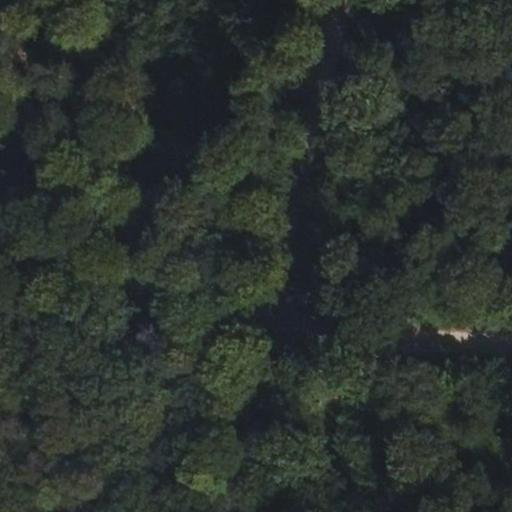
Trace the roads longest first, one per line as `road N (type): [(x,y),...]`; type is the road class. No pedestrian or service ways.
road 1 (unknown): [(321,0),(188,511)]
road 2 (unknown): [(0,262),(235,321),(511,338)]
